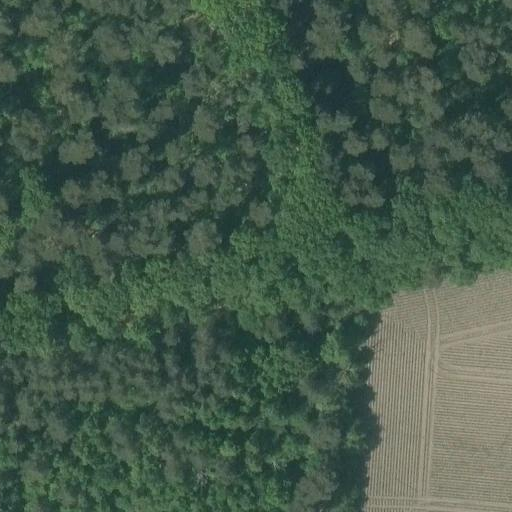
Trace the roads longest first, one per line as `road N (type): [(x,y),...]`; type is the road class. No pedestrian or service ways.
road 1 (track): [(0,362),(511,250)]
road 2 (track): [(314,215),(0,284)]
road 3 (track): [(314,215),(243,0)]
road 4 (track): [(511,170),(314,215)]
road 5 (track): [(393,0),(390,198)]
